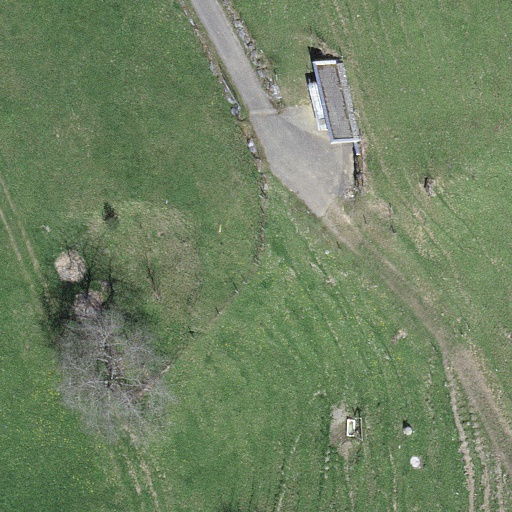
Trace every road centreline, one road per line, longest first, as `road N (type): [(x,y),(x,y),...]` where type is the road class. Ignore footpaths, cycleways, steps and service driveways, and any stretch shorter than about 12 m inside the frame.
road 1 (track): [(0,192),(92,391),(136,511)]
road 2 (track): [(190,0),(288,193)]
